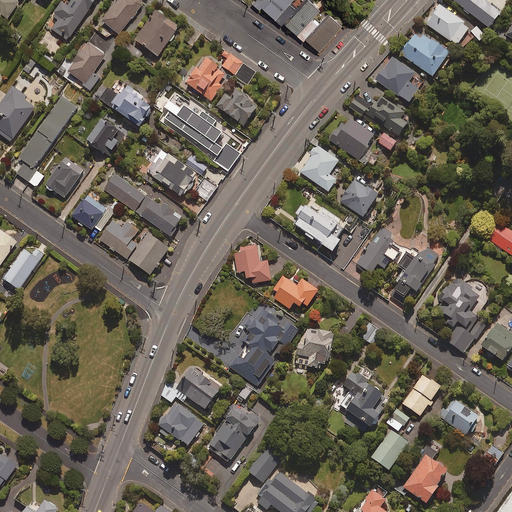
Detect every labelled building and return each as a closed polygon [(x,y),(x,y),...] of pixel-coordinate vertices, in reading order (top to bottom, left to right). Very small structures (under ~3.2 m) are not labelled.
[(20,2),(16,0),(0,0),(0,13),(2,11),(9,17),(20,2)] [(96,0),(71,0),(68,5),(63,1),(53,16),(57,19),(50,28),(68,41),(96,0)] [(118,35),(130,20),(131,21),(138,13),(137,12),(142,5),(135,0),(116,0),(100,21),(118,35)] [(254,0),(251,4),(257,9),(259,6),(273,18),(287,3),(289,0),(254,0)] [(312,15),(318,9),(307,0),(302,0),(294,9),(287,3),(273,18),(279,24),(282,22),(295,34),(312,15)] [(484,0),(452,0),(488,28),(502,11),(492,3),(490,5),(484,0)] [(451,40),(457,45),(468,29),(462,25),(463,23),(439,5),(425,24),(450,42),(451,40)] [(157,57),(175,31),(163,23),(166,19),(155,11),(134,40),(157,57)] [(312,15),(295,34),(301,40),(303,38),(317,50),(339,25),(326,13),(318,21),(312,15)] [(485,36),(476,27),(470,32),(479,41),(485,36)] [(449,54),(417,31),(400,54),(432,77),(449,54)] [(84,88),(89,92),(99,77),(93,74),(105,55),(85,43),(66,72),(86,85),(84,88)] [(243,64),(225,51),(221,56),(227,60),(222,66),(234,75),(243,64)] [(37,62),(32,58),(24,69),(29,73),(37,62)] [(195,69),(184,83),(210,102),(221,86),(218,84),(224,76),(215,70),(217,67),(205,58),(196,70),(195,69)] [(409,103),(418,89),(408,82),(414,73),(391,58),(376,81),(409,103)] [(243,64),(234,75),(248,85),(256,74),(243,64)] [(142,97),(125,85),(117,96),(107,88),(99,99),(138,128),(151,109),(140,101),(142,97)] [(26,96),(13,87),(0,105),(0,133),(11,142),(36,108),(24,99),(26,96)] [(250,97),(237,88),(229,98),(224,94),(215,107),(243,127),(257,107),(248,100),(250,97)] [(78,107),(63,96),(20,158),(35,168),(78,107)] [(373,99),(370,105),(357,96),(349,108),(362,116),(363,114),(397,137),(406,122),(401,119),(406,113),(381,96),(377,102),(373,99)] [(198,116),(183,106),(175,116),(170,112),(165,119),(216,156),(213,162),(227,172),(240,154),(226,144),(222,149),(214,143),(221,133),(212,127),(215,122),(201,112),(198,116)] [(367,163),(371,166),(377,157),(368,150),(370,147),(367,145),(374,135),(350,117),(345,125),(342,123),(329,140),(364,166),(367,163)] [(117,131),(100,119),(85,142),(106,157),(117,142),(112,139),(117,131)] [(395,142),(383,134),(377,143),(389,151),(395,142)] [(338,161),(317,147),(314,147),(311,149),(310,153),(311,155),(299,172),(328,192),(336,180),(329,175),(338,161)] [(186,192),(188,193),(194,184),(192,183),(198,176),(162,150),(146,173),(182,198),(186,192)] [(206,168),(190,157),(185,164),(201,175),(206,168)] [(83,172),(64,158),(45,185),(64,199),(83,172)] [(45,176),(26,163),(18,174),(37,187),(45,176)] [(134,212),(145,197),(114,175),(103,190),(134,212)] [(377,195),(354,180),(339,202),(362,218),(377,195)] [(112,214),(84,195),(70,216),(91,231),(93,227),(100,232),(112,214)] [(145,197),(134,212),(169,237),(182,219),(160,203),(158,206),(145,197)] [(313,239),(320,244),(318,247),(330,255),(340,241),(337,239),(343,230),(309,206),(308,207),(305,205),(303,209),(299,206),(293,215),(299,219),(294,226),(305,233),(303,236),(311,242),(313,239)] [(128,261),(138,246),(131,241),(138,230),(126,222),(122,228),(112,221),(99,240),(128,261)] [(511,232),(498,223),(487,239),(511,256),(511,232)] [(0,266),(18,242),(0,229),(0,266)] [(138,246),(128,261),(149,276),(168,249),(147,234),(138,246)] [(393,246),(395,244),(381,234),(366,254),(364,253),(356,264),(370,274),(377,265),(384,270),(390,262),(392,263),(401,252),(393,246)] [(259,262),(256,246),(240,248),(240,253),(233,254),(237,273),(244,272),(245,279),(253,278),(253,283),(269,281),(266,261),(259,262)] [(33,255),(25,249),(4,278),(20,289),(45,254),(37,249),(33,255)] [(428,249),(419,253),(415,259),(405,253),(395,268),(404,274),(392,293),(403,300),(409,290),(416,295),(436,265),(434,264),(439,256),(428,249)] [(297,286),(283,276),(272,291),(276,293),(272,298),(289,309),(293,304),(303,311),(317,291),(301,280),(297,286)] [(486,311),(482,309),(486,303),(488,298),(486,290),(484,286),(480,283),(475,281),(470,282),(465,284),(454,276),(438,300),(443,304),(433,317),(451,330),(444,340),(465,355),(485,325),(479,321),(486,311)] [(298,330),(261,304),(252,316),(247,313),(226,343),(231,347),(221,362),(257,387),(261,381),(258,379),(276,354),(281,358),(290,345),(289,343),(298,330)] [(381,331),(368,323),(359,338),(372,346),(381,331)] [(511,346),(511,334),(496,323),(480,346),(501,362),(511,346)] [(328,363),(334,334),(310,330),(310,334),(304,333),(302,342),(297,341),(293,364),(320,369),(321,365),(324,366),(325,362),(328,363)] [(184,402),(187,398),(203,410),(220,389),(191,367),(172,393),(184,402)] [(384,409),(388,402),(381,397),(382,395),(379,393),(380,391),(374,386),(372,388),(365,383),(367,381),(356,374),(354,376),(350,373),(341,384),(356,394),(344,410),(350,414),(344,422),(354,429),(355,427),(364,433),(367,428),(372,432),(387,411),(384,409)] [(419,417),(427,406),(429,408),(434,401),(432,399),(440,387),(422,375),(402,404),(419,417)] [(251,390),(246,386),(238,396),(244,400),(251,390)] [(478,417),(453,400),(446,410),(444,409),(438,417),(465,435),(478,417)] [(173,439),(178,442),(179,441),(187,447),(195,437),(197,439),(201,433),(199,432),(204,425),(174,403),(157,426),(160,429),(158,432),(171,442),(173,439)] [(245,412),(236,405),(206,446),(228,463),(261,418),(248,408),(245,412)] [(385,423),(398,432),(402,426),(404,427),(410,418),(397,408),(385,423)] [(387,472),(407,444),(390,431),(370,459),(387,472)] [(494,445),(488,453),(498,461),(504,453),(494,445)] [(281,459),(266,447),(247,471),(262,483),(281,459)] [(0,456),(0,487),(6,480),(7,480),(18,465),(2,453),(0,456)] [(447,471),(424,456),(402,489),(425,504),(447,471)] [(311,511),(318,503),(278,473),(257,503),(267,510),(270,505),(279,511),(311,511)] [(511,511),(511,489),(495,511),(511,511)] [(384,511),(379,508),(386,500),(372,490),(365,500),(367,502),(361,511),(362,511),(384,511)] [(42,507),(32,501),(25,511),(57,511),(60,509),(46,500),(42,507)] [(155,511),(141,501),(132,511),(155,511)]
